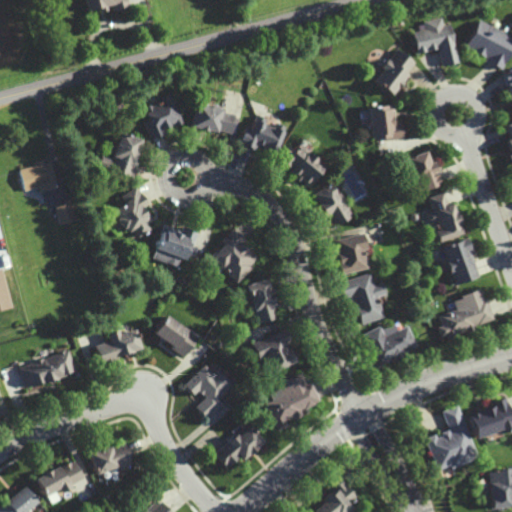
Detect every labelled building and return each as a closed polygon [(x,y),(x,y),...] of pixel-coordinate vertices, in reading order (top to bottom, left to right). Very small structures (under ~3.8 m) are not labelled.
[(124,0),(126,6),(110,10),(109,4),(103,5),(104,9),(96,12),(95,7),(85,10),(82,0),(124,0)] [(440,25),(447,23),(456,61),(441,65),(436,47),(415,53),(410,32),(423,28),(421,21),(438,16),(440,25)] [(511,44),(499,69),(482,60),(484,57),(483,56),(482,57),(469,50),(469,49),(463,46),(477,19),(511,37),(511,44)] [(412,62),(404,74),(399,80),(400,81),(394,89),(393,88),(388,95),(370,80),(378,69),(376,67),(383,58),(386,60),(394,49),(412,62)] [(511,114),(509,105),(508,106),(505,98),(506,97),(503,88),(505,87),(505,86),(503,87),(502,83),(504,82),(503,80),(501,80),(500,77),(501,76),(501,74),(511,69),(511,114)] [(182,122),(173,126),(172,123),(169,124),(170,126),(162,129),(164,133),(149,140),(141,121),(147,119),(141,107),(149,103),(151,105),(161,101),(159,98),(169,93),(182,122)] [(209,106),(210,104),(221,107),(220,112),(233,115),(229,133),(216,130),(215,132),(206,130),(206,131),(198,130),(198,128),(189,126),(194,103),(209,106)] [(393,123),(398,123),(400,138),(382,140),(382,138),(368,139),(365,107),(391,104),(393,123)] [(272,127),(274,123),(284,127),(274,153),(266,150),(266,152),(258,148),(259,146),(255,145),(253,151),(244,147),(244,146),(237,143),(244,127),(249,129),(254,115),(265,119),(263,124),(272,127)] [(511,166),(511,167),(506,155),(511,154),(510,151),(508,152),(503,140),(508,138),(503,125),(511,121),(511,166)] [(129,177),(106,170),(118,133),(139,140),(132,161),(134,162),(129,177)] [(305,153),(316,161),(314,163),(320,168),(306,185),(300,181),(299,182),(293,177),(294,176),(289,171),(294,168),(291,166),(289,168),(277,158),(288,146),(294,151),(299,144),(308,150),(305,153)] [(427,163),(430,162),(438,184),(414,193),(409,178),(407,179),(405,172),(407,171),(402,159),(422,152),(427,163)] [(42,163),(48,161),(54,183),(23,191),(17,170),(33,166),(32,162),(41,160),(42,163)] [(332,194),(337,192),(343,200),(341,202),(349,215),(330,227),(324,216),(319,219),(312,208),(314,207),(311,203),(313,202),(308,195),(326,184),(332,194)] [(146,204),(142,207),(149,216),(148,221),(144,223),(148,229),(136,238),(130,229),(126,232),(123,228),(121,230),(114,219),(116,218),(112,211),(124,204),(119,197),(134,187),(146,204)] [(446,205),(449,204),(451,212),(453,212),(458,225),(456,226),(459,234),(435,243),(431,232),(434,231),(431,223),(428,223),(425,222),(423,216),(425,212),(431,211),(426,197),(441,192),(446,205)] [(75,228),(67,230),(65,223),(59,224),(54,206),(71,202),(75,220),(73,221),(75,228)] [(180,232),(181,227),(196,232),(190,248),(187,247),(182,260),(153,249),(162,225),(180,232)] [(244,250),(245,249),(255,259),(249,265),(251,267),(235,283),(210,257),(211,256),(210,255),(214,251),(215,252),(223,244),(219,240),(232,228),(244,240),(239,245),(244,250)] [(336,275),(333,266),(335,265),(332,254),(333,254),(330,241),(359,234),(362,250),(358,251),(362,269),(336,275)] [(477,277),(454,285),(449,272),(446,273),(442,262),(444,262),(439,248),(464,239),(472,262),(471,262),(477,277)] [(373,286),(381,283),(384,294),(376,296),(382,317),(357,325),(348,297),(341,299),(336,283),(368,273),(373,286)] [(266,289),(272,287),(275,293),(271,294),(271,296),(269,297),(273,305),(271,306),(275,316),(256,321),(252,309),(250,310),(244,286),(263,280),(266,289)] [(482,299),(485,299),(492,319),(474,324),(475,327),(465,332),(463,330),(456,332),(457,334),(446,338),(444,334),(439,335),(436,327),(441,325),(437,315),(455,310),(452,301),(459,299),(460,299),(459,295),(479,288),(482,299)] [(181,355),(169,346),(170,343),(152,330),(164,312),(196,335),(181,355)] [(139,346),(115,354),(117,358),(100,363),(94,344),(109,339),(106,330),(116,327),(117,331),(133,326),(139,346)] [(383,337),(406,326),(415,345),(412,346),(412,347),(411,348),(410,346),(409,347),(409,348),(406,349),(406,348),(405,348),(407,352),(403,354),(403,356),(401,357),(401,355),(399,356),(399,357),(397,358),(397,357),(395,358),(395,360),(393,361),(392,359),(388,361),(387,360),(375,366),(360,335),(378,326),(383,337)] [(284,347),(288,345),(294,359),(268,371),(262,357),(258,359),(250,342),(284,327),(290,340),(283,343),(284,347)] [(74,369),(63,372),(63,373),(56,376),(56,378),(48,380),(47,379),(41,382),(40,380),(24,386),(18,367),(34,361),(34,358),(41,356),(42,357),(57,352),(57,351),(63,349),(64,350),(67,349),(74,369)] [(211,372),(215,369),(230,384),(216,397),(220,402),(205,417),(194,405),(204,396),(202,393),(201,393),(197,389),(192,394),(182,384),(204,364),(211,372)] [(305,383),(310,380),(319,399),(313,402),(314,403),(303,407),(303,406),(300,408),(302,414),(293,418),(292,415),(285,419),(287,424),(277,429),(264,402),(282,394),(279,387),(285,384),(283,379),(300,371),(305,383)] [(511,427),(499,432),(498,428),(492,430),(493,432),(486,435),(485,432),(473,436),(466,414),(469,413),(469,411),(489,404),(489,401),(504,396),(511,420),(511,427)] [(476,455),(448,467),(447,463),(435,468),(422,438),(433,433),(434,436),(440,434),(438,432),(446,428),(447,431),(449,431),(440,411),(455,404),(463,423),(462,423),(476,455)] [(262,440),(256,445),(257,446),(249,453),(248,452),(242,458),(239,454),(225,467),(212,452),(228,439),(227,438),(231,434),(232,435),(235,433),(237,435),(249,425),(262,440)] [(130,461),(127,462),(128,464),(115,469),(114,466),(95,473),(87,452),(95,449),(95,448),(102,446),(102,447),(110,445),(110,446),(123,442),(130,461)] [(81,477),(68,485),(69,487),(59,492),(57,487),(43,496),(33,478),(55,465),(57,468),(72,460),(81,477)] [(488,507),(486,470),(497,469),(497,467),(511,466),(511,481),(511,490),(508,490),(508,506),(488,507)] [(354,495),(348,501),(350,504),(341,511),(314,511),(312,509),(323,500),(321,497),(331,489),(332,491),(333,489),(330,485),(339,477),(354,495)] [(0,511),(0,503),(22,485),(35,501),(23,510),(25,511),(0,511)] [(157,503),(160,501),(169,511),(146,511),(144,510),(154,500),(157,503)]
